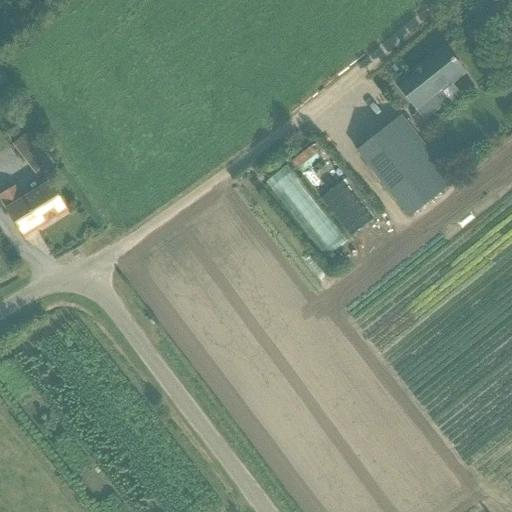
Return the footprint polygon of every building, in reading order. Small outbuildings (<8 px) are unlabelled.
[(396,85),(409,101),(424,121),(442,107),(435,98),(465,74),(444,47),(396,85)] [(357,152),(370,167),(410,217),(453,183),(414,133),(401,117),(357,152)] [(295,162),(317,147),(306,132),(284,148),(295,162)] [(38,179),(51,169),(25,134),(12,146),(38,179)] [(464,153),(453,162),(462,172),(472,164),(464,153)] [(323,245),(342,228),(276,155),(257,172),(323,245)] [(345,225),(368,205),(335,168),(312,187),(345,225)] [(0,198),(6,209),(13,221),(24,238),(68,211),(58,194),(50,182),(22,200),(14,187),(0,196),(0,198)]
